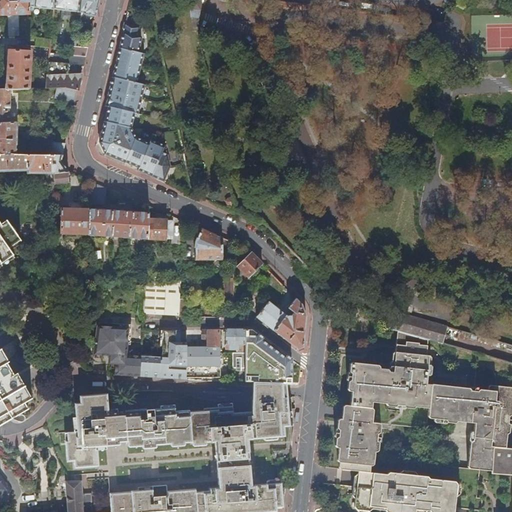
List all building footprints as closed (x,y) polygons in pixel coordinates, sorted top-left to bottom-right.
[(19,36),(19,39),(27,39),(27,35),(19,35),(18,15),(28,15),(30,15),(30,6),(29,0),(0,0),(0,16),(8,16),(10,16),(11,20),(8,20),(9,37),(19,36)] [(29,0),(30,6),(53,9),(54,0),(29,0)] [(81,12),(82,0),(54,0),(53,9),(61,10),(69,11),(77,12),(78,11),(81,12)] [(85,14),(95,17),(99,0),(82,0),(81,12),(85,13),(85,14)] [(199,0),(189,0),(191,17),(198,18),(199,0)] [(164,35),(158,5),(151,7),(157,36),(164,35)] [(124,22),(122,33),(123,34),(106,106),(108,107),(99,142),(104,156),(137,170),(137,171),(162,182),(169,167),(167,155),(161,153),(164,146),(150,140),(148,143),(133,136),(129,128),(132,112),(136,113),(143,83),(136,81),(142,54),(137,52),(140,38),(136,37),(138,26),(124,22)] [(36,46),(46,47),(50,48),(51,40),(37,39),(36,46)] [(70,55),(86,58),(88,48),(71,46),(70,55)] [(42,88),(47,88),(48,66),(49,62),(50,53),(50,48),(46,47),(44,65),(42,88)] [(6,90),(12,89),(30,89),(32,52),(29,51),(29,50),(27,50),(27,51),(8,51),(7,60),(8,60),(7,81),(6,81),(6,90)] [(49,62),(84,65),(86,58),(70,55),(50,53),(49,62)] [(66,87),(78,90),(80,80),(81,76),(54,77),(55,67),(48,66),(47,88),(59,87),(66,87)] [(56,99),(75,104),(76,100),(78,90),(66,87),(59,87),(56,99)] [(0,124),(10,124),(12,89),(6,90),(0,89),(0,124)] [(55,174),(68,172),(61,161),(62,156),(65,144),(53,143),(52,155),(17,155),(18,123),(10,124),(0,124),(0,176),(8,176),(7,172),(27,171),(27,175),(55,174)] [(68,183),(68,172),(55,174),(55,185),(68,183)] [(104,206),(107,189),(95,184),(92,201),(91,205),(104,206)] [(226,206),(233,210),(230,196),(225,197),(226,206)] [(89,234),(90,211),(61,209),(61,233),(89,234)] [(148,220),(149,213),(127,212),(90,210),(90,211),(89,234),(89,236),(90,236),(110,237),(147,239),(148,220)] [(148,220),(147,239),(165,240),(165,239),(171,239),(172,223),(166,223),(166,221),(148,220)] [(11,252),(23,244),(6,222),(0,226),(0,225),(0,425),(28,409),(24,403),(31,398),(16,373),(13,376),(6,364),(7,363),(0,351),(0,270),(16,260),(11,252)] [(221,260),(221,238),(205,231),(201,229),(198,239),(196,239),(194,246),(195,248),(196,248),(196,260),(221,260)] [(249,278),(262,264),(258,260),(249,251),(247,254),(248,256),(237,266),(249,278)] [(96,258),(94,259),(95,260),(99,266),(101,275),(104,274),(102,261),(99,262),(96,258)] [(222,280),(222,304),(233,304),(233,280),(222,280)] [(180,299),(180,286),(145,284),(143,313),(179,315),(179,313),(180,299)] [(188,300),(180,299),(179,313),(179,315),(188,316),(188,315),(187,315),(188,300)] [(302,305),(296,299),(289,309),(294,313),(292,317),(289,317),(288,318),(269,303),(257,317),(263,322),(298,349),(303,347),(305,328),(306,317),(302,305)] [(429,341),(440,344),(443,330),(388,315),(385,328),(399,331),(429,341)] [(140,378),(142,357),(127,356),(128,328),(95,326),(93,356),(107,357),(107,364),(114,365),(114,376),(140,378)] [(186,347),(186,342),(181,341),(182,330),(163,331),(162,358),(142,357),(140,378),(158,377),(164,378),(186,378),(186,376),(186,347)] [(220,352),(220,330),(202,330),(202,339),(207,339),(207,345),(202,345),(201,347),(186,347),(186,376),(220,377),(220,352)] [(246,353),(246,330),(231,330),(227,330),(227,350),(238,350),(238,353),(246,353)] [(252,330),(246,330),(246,353),(245,381),(253,381),(275,382),(275,371),(266,370),(266,375),(254,374),(254,368),(256,368),(257,333),(252,330)] [(429,348),(429,341),(399,331),(396,353),(393,355),(392,362),(393,363),(394,365),(394,374),(390,374),(389,371),(381,371),(379,368),(353,364),(350,365),(350,372),(352,375),(351,381),(349,383),(348,390),(349,392),(352,392),(350,406),(345,405),(343,407),(342,419),(340,419),(338,421),(337,427),(339,430),(338,436),(336,438),(335,445),(336,447),(339,448),(337,460),(339,462),(339,469),(358,471),(372,472),(372,465),(375,464),(375,459),(376,452),(379,450),(380,443),(377,441),(377,436),(380,434),(381,426),(379,424),(373,423),(374,411),(371,408),(372,402),(385,404),(386,406),(391,407),(396,407),(398,405),(404,406),(406,409),(414,409),(416,407),(430,409),(429,417),(431,419),(476,423),(475,432),(473,432),(469,467),(471,469),(493,471),(494,447),(507,448),(508,433),(510,431),(511,424),(509,421),(509,416),(511,414),(511,390),(489,388),(487,389),(487,392),(481,391),(478,393),(473,393),(471,391),(433,386),(433,387),(427,387),(428,377),(429,369),(432,368),(433,360),(431,358),(427,357),(429,348)] [(287,393),(286,382),(275,382),(253,381),(252,391),(252,394),(287,395),(287,393)] [(290,425),(287,395),(252,394),(252,398),(248,411),(229,413),(229,406),(200,409),(200,411),(186,412),(186,411),(172,412),(172,409),(144,411),(144,410),(122,412),(122,413),(107,415),(105,395),(78,398),(78,405),(73,405),(75,434),(65,435),(66,443),(64,443),(66,464),(73,463),(73,470),(97,468),(96,449),(105,448),(105,445),(126,443),(126,446),(140,445),(141,448),(190,443),(191,445),(213,443),(215,459),(218,488),(209,489),(209,491),(195,492),(194,489),(167,492),(166,486),(151,488),(151,490),(130,492),(130,493),(109,495),(110,511),(268,511),(276,510),(276,507),(283,506),(282,492),(281,482),(251,485),(247,439),(285,436),(284,426),(290,425)] [(511,511),(511,448),(507,448),(494,447),(493,471),(493,474),(511,475),(511,511)] [(454,511),(457,484),(455,481),(429,478),(427,476),(390,472),(387,474),(373,473),(372,472),(358,471),(355,507),(357,509),(368,511),(372,508),(385,510),(385,506),(389,507),(390,510),(404,511),(406,510),(406,509),(414,509),(428,511),(454,511)] [(82,511),(81,495),(83,495),(82,482),(70,482),(67,482),(68,488),(67,489),(69,511),(70,511),(69,511),(82,511)] [(82,511),(92,511),(92,495),(83,495),(81,495),(82,511)]
